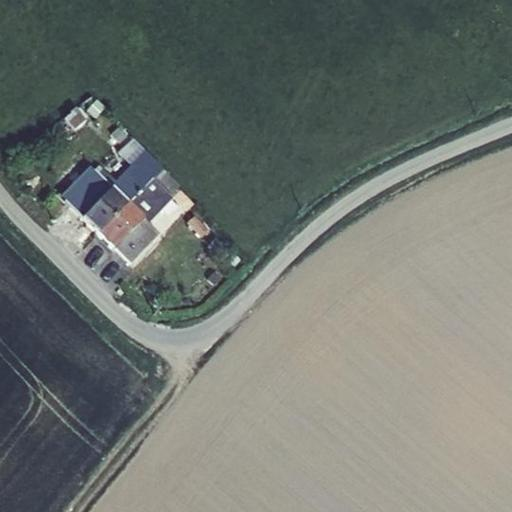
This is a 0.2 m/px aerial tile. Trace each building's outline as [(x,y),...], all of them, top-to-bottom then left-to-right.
[(63,120),(72,131),(84,121),(75,110),(63,120)] [(110,188),(127,204),(160,169),(132,139),(117,154),(130,166),(114,182),(102,171),(68,205),(80,220),(110,188)] [(160,169),(127,204),(142,219),(112,251),(127,265),(157,234),(146,224),(170,199),(168,197),(178,187),(160,169)] [(96,235),(127,204),(110,188),(80,220),(96,235)] [(127,204),(96,235),(112,251),(142,219),(127,204)] [(185,297),(195,304),(207,287),(199,281),(185,297)]
